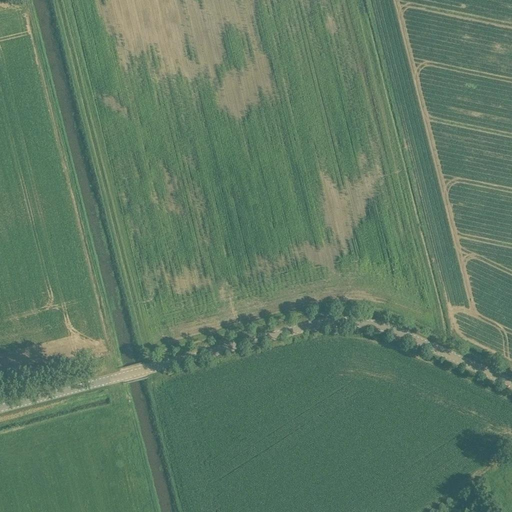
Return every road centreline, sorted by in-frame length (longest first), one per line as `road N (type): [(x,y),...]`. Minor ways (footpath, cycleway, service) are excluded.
road 1 (unclassified): [(511,384),(401,334),(337,323),(142,372)]
road 2 (unclassified): [(0,409),(142,372)]
